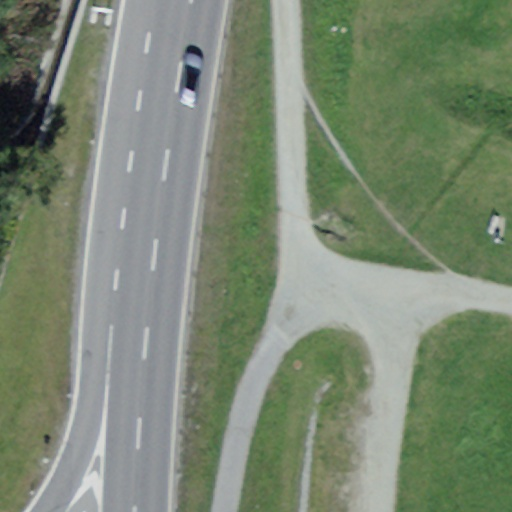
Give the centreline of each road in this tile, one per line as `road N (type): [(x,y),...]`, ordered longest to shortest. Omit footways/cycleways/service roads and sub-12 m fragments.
road 1 (primary): [(143,351),(191,0)]
road 2 (track): [(323,268),(305,238),(291,169),(286,0)]
road 3 (track): [(227,511),(264,373),(289,313),(323,268)]
road 4 (track): [(511,303),(323,268)]
road 5 (unclassified): [(143,351),(51,511)]
road 6 (primary): [(137,511),(143,351)]
